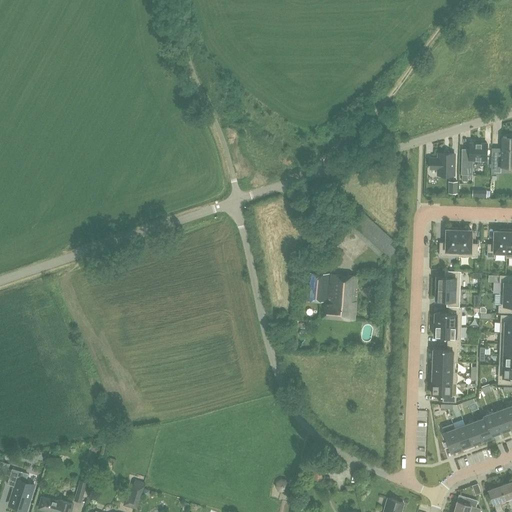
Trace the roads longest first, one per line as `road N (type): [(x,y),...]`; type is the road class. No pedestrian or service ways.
road 1 (residential): [(511,214),(418,211),(408,483)]
road 2 (unclassified): [(237,200),(511,113)]
road 3 (unclassified): [(318,436),(297,414),(272,357),(237,200)]
road 4 (unclassified): [(0,280),(237,200)]
road 5 (track): [(468,0),(388,101),(315,172)]
road 6 (unclassified): [(237,200),(175,0)]
